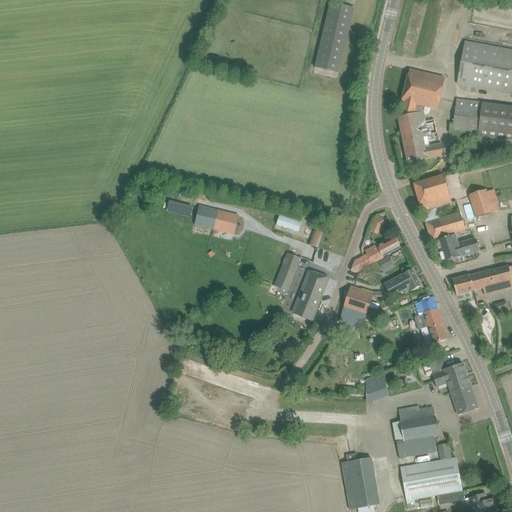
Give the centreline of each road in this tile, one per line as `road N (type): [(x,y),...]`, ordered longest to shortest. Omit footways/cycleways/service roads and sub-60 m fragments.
road 1 (secondary): [(511,457),(475,356),(392,195)]
road 2 (unclassified): [(392,195),(366,211),(325,318),(286,378)]
road 3 (secondary): [(392,195),(374,101),(394,0)]
